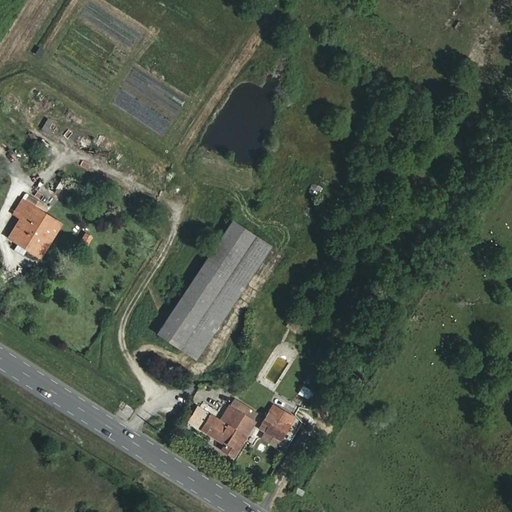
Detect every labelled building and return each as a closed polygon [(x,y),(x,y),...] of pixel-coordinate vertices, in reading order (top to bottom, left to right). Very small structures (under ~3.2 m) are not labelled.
[(45,118),(40,131),(49,134),(54,122),(45,118)] [(118,159),(122,150),(109,143),(104,152),(118,159)] [(311,182),(307,193),(315,196),(319,185),(311,182)] [(60,183),(56,191),(66,196),(70,189),(60,183)] [(0,212),(0,229),(23,245),(37,221),(16,208),(22,198),(6,188),(0,197),(0,199),(6,204),(0,212)] [(37,221),(43,212),(22,198),(16,208),(37,221)] [(256,225),(215,198),(150,301),(192,329),(256,225)] [(88,245),(92,237),(84,233),(80,241),(88,245)] [(145,309),(188,336),(192,329),(150,301),(145,309)] [(306,399),(310,389),(301,385),(297,395),(306,399)] [(292,396),(278,387),(257,420),(272,429),(292,396)] [(186,406),(203,417),(209,402),(192,393),(186,406)] [(242,407),(228,400),(210,428),(223,435),(242,407)] [(253,412),(242,407),(223,435),(237,445),(253,412)] [(207,431),(220,440),(223,435),(210,428),(207,431)] [(295,487),(292,493),(301,497),(304,490),(295,487)]
